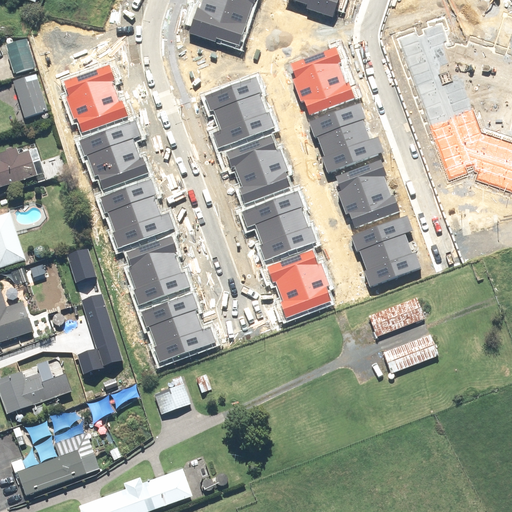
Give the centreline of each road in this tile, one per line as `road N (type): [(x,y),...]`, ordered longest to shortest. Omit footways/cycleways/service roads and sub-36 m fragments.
road 1 (residential): [(157,0),(147,37),(150,76),(235,305)]
road 2 (residential): [(437,254),(369,50),(376,0)]
